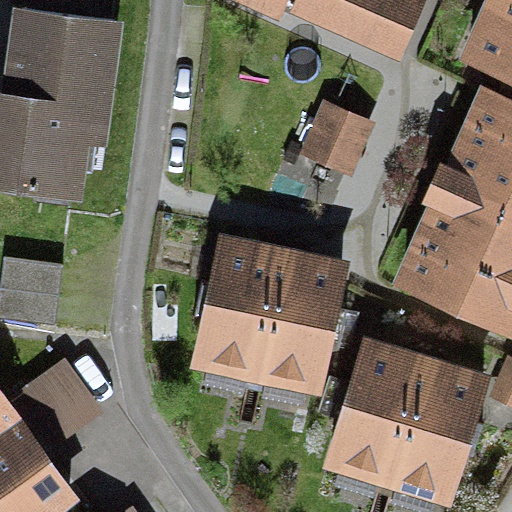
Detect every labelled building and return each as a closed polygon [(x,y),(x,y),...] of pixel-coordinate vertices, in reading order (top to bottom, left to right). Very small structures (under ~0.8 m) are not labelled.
[(0,0),(0,189),(56,197),(64,129),(86,132),(102,14),(0,0)] [(293,0),(216,0),(284,26),(293,0)] [(429,0),(301,0),(297,11),(406,57),(429,0)] [(511,4),(501,0),(490,0),(470,49),(511,66),(499,96),(511,101),(511,4)] [(511,101),(499,96),(485,91),(405,280),(511,324),(511,101)] [(375,112),(325,92),(302,148),(352,168),(375,112)] [(257,369),(281,249),(222,237),(198,357),(257,369)] [(281,249),(257,369),(322,382),(346,262),(281,249)] [(5,257),(0,305),(0,317),(54,323),(64,266),(5,257)] [(391,474),(426,359),(365,341),(331,456),(391,474)] [(426,359),(391,474),(454,493),(489,377),(426,359)] [(0,439),(0,511),(47,511),(69,496),(16,427),(0,439)]
